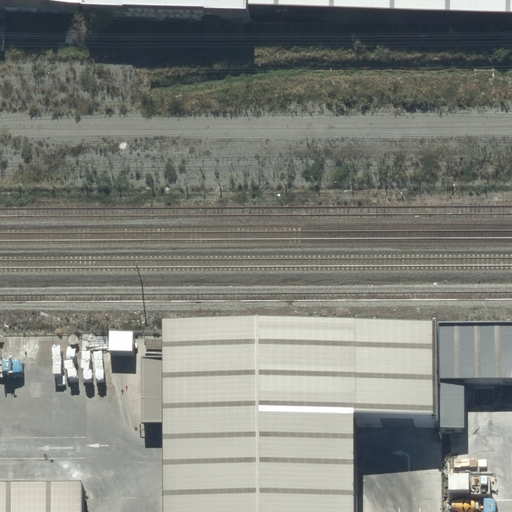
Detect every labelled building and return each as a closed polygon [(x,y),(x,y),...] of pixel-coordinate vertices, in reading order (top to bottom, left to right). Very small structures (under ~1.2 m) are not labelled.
[(102,0),(258,30),(256,0),(102,0)] [(511,0),(258,0),(258,30),(511,33),(511,0)] [(511,335),(444,336),(444,391),(511,390),(511,335)] [(170,337),(170,511),(366,511),(366,435),(444,434),(444,391),(444,336),(170,337)] [(0,469),(0,511),(58,511),(59,469),(0,469)]
